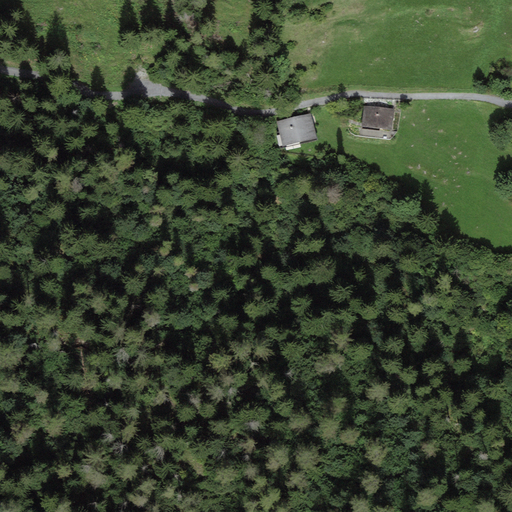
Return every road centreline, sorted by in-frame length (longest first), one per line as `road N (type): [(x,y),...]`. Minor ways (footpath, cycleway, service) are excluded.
road 1 (residential): [(511,106),(475,96),(345,94),(259,114),(199,98),(106,98),(0,71)]
road 2 (primary): [(0,380),(200,436),(418,511)]
